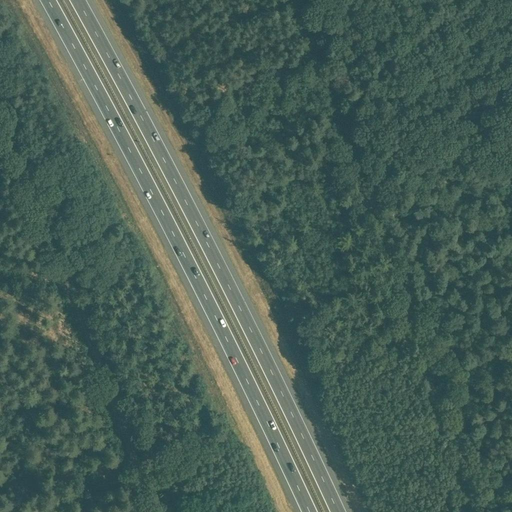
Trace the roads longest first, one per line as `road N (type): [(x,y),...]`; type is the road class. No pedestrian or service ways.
road 1 (motorway): [(334,511),(247,320),(75,0)]
road 2 (motorway): [(47,0),(227,340),(306,511)]
road 3 (unclassified): [(155,511),(0,95)]
road 4 (track): [(291,0),(408,320)]
road 5 (track): [(480,511),(408,320)]
road 6 (track): [(408,320),(511,252)]
